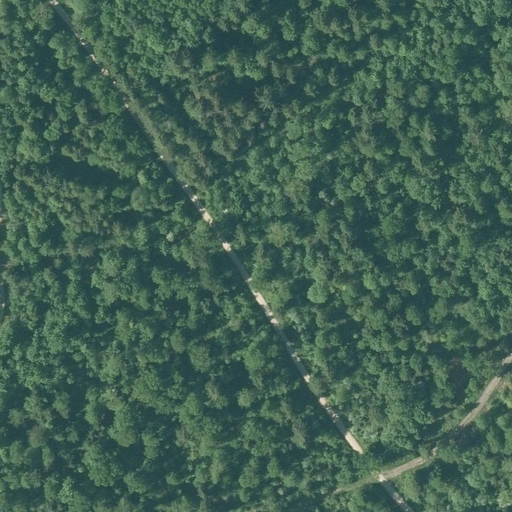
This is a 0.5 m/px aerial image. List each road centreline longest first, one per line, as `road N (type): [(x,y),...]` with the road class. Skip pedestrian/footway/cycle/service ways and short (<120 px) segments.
road 1 (track): [(378,477),(305,378),(186,188),(48,0)]
road 2 (track): [(511,353),(453,433),(378,477)]
